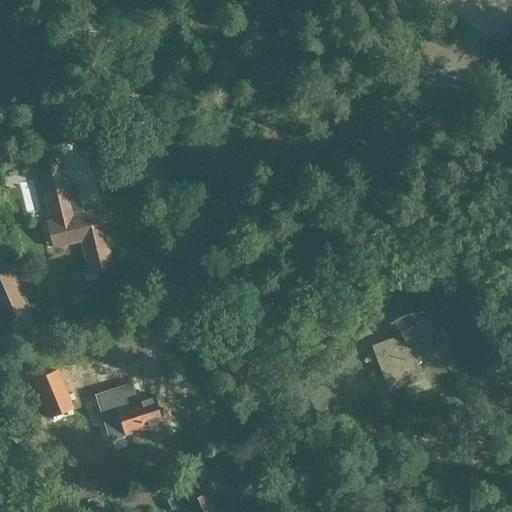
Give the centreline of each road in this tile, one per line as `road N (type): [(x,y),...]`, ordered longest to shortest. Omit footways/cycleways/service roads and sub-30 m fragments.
road 1 (unclassified): [(313,511),(80,0)]
road 2 (track): [(0,129),(116,77)]
